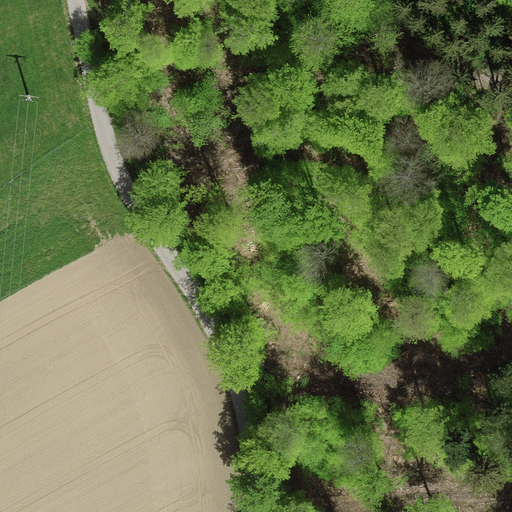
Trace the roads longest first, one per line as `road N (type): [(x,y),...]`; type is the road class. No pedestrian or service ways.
road 1 (unclassified): [(72,0),(116,175),(141,209),(233,405),(247,511)]
road 2 (track): [(358,0),(511,102)]
